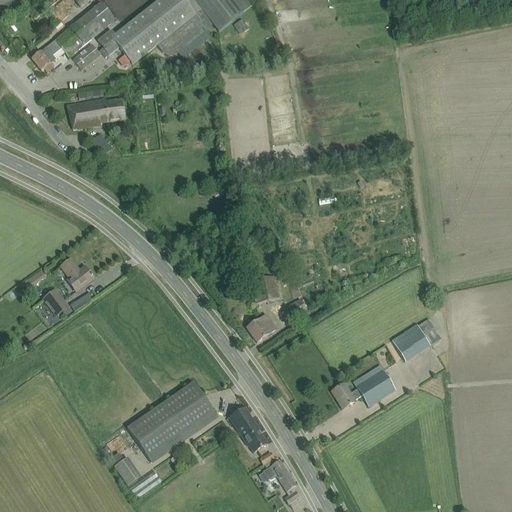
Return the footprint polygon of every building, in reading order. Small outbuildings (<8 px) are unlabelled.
[(72,0),(81,10),(93,0),(72,0)] [(72,61),(81,72),(101,56),(104,60),(109,57),(118,49),(132,66),(157,46),(163,53),(173,58),(213,26),(218,32),(252,7),(250,5),(255,1),(253,0),(160,0),(110,40),(107,35),(105,36),(97,42),(98,43),(93,47),(92,45),(72,61)] [(101,5),(55,42),(46,49),(31,61),(41,72),(43,70),(47,74),(53,69),(52,68),(54,67),(51,64),(64,54),(68,59),(114,21),(101,5)] [(245,23),(235,30),(243,39),(252,32),(245,23)] [(17,28),(9,33),(14,41),(22,35),(17,28)] [(155,78),(156,83),(166,82),(165,77),(170,76),(169,68),(163,68),(163,64),(144,66),(144,71),(136,71),(138,80),(155,78)] [(105,104),(105,101),(66,107),(73,131),(100,126),(100,125),(125,121),(122,101),(105,104)] [(90,144),(101,158),(112,149),(101,135),(90,144)] [(84,268),(79,272),(77,273),(75,270),(77,269),(70,260),(68,263),(65,261),(60,265),(61,268),(60,268),(69,280),(67,281),(76,294),(93,280),(92,278),(92,277),(91,276),(90,276),(89,274),(90,272),(88,269),(85,269),(84,268)] [(44,277),(40,272),(36,275),(39,280),(44,277)] [(279,301),(275,277),(251,282),(255,305),(279,301)] [(56,318),(69,308),(55,290),(42,300),(56,318)] [(70,306),(75,313),(85,306),(81,299),(70,306)] [(306,312),(300,301),(288,308),(294,319),(306,312)] [(257,344),(268,336),(276,331),(266,316),(258,321),(246,330),(257,344)] [(418,327),(431,347),(439,342),(427,322),(418,327)] [(368,409),(395,392),(382,372),(355,388),(357,391),(350,395),(344,385),(331,393),(342,411),(355,403),(354,402),(361,398),(368,409)] [(127,430),(150,463),(216,417),(193,384),(127,430)] [(259,432),(244,409),(228,419),(247,448),(248,447),(253,455),(267,446),(258,433),(259,432)] [(273,460),(274,459),(270,454),(260,461),(263,466),(264,466),(273,460)] [(128,489),(138,482),(121,457),(111,464),(128,489)] [(279,462),(276,464),(273,460),(264,466),(267,471),(263,473),(268,482),(269,481),(272,482),(274,480),(275,477),(276,477),(289,497),(285,500),(288,506),(299,499),(295,493),(295,494),(292,490),(296,487),(279,462)]
